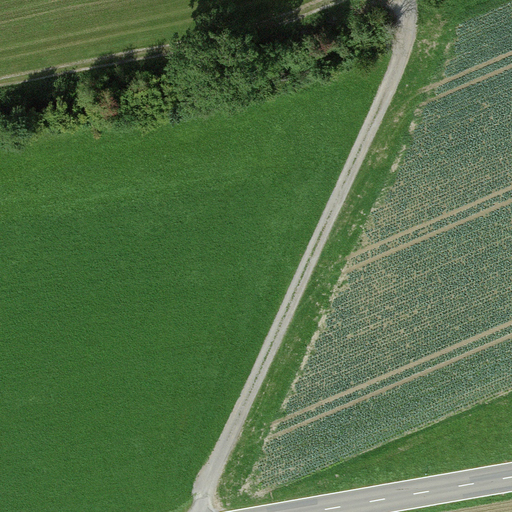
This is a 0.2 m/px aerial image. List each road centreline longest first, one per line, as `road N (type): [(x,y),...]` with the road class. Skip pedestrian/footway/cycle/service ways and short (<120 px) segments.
road 1 (track): [(201,511),(386,92),(403,46),(405,0)]
road 2 (track): [(0,82),(328,0)]
road 3 (tertiary): [(511,478),(315,511)]
